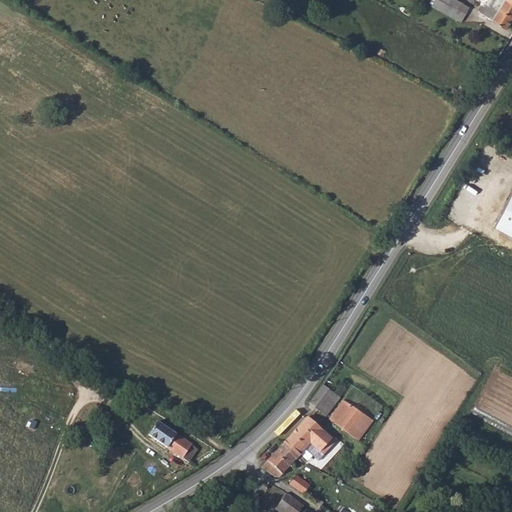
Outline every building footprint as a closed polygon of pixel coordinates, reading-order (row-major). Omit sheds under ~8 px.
[(470,15),(443,0),(441,0),(438,6),(467,22),(470,15)] [(443,0),(470,15),(474,8),(459,0),(443,0)] [(488,0),(487,3),(495,8),(496,7),(511,17),(511,16),(511,0),(488,0)] [(487,3),(486,3),(481,12),(506,27),(511,17),(496,7),(495,8),(487,3)] [(298,356),(295,363),(303,368),(309,360),(298,356)] [(323,387),(310,403),(326,415),(339,398),(323,387)] [(343,400),(329,418),(358,440),(372,420),(343,400)] [(307,416),(284,443),(299,456),(310,443),(320,451),(326,445),(330,449),(334,444),(331,442),(331,441),(321,432),(322,429),(307,416)] [(157,424),(148,436),(188,462),(197,450),(157,424)] [(284,443),(263,466),(273,474),(277,470),(288,478),(291,474),(286,470),(299,456),(284,443)] [(295,475),(289,483),(305,494),(307,492),(305,491),(310,485),(295,475)] [(288,493),(286,492),(275,507),(281,511),(298,511),(304,505),(288,493)]
